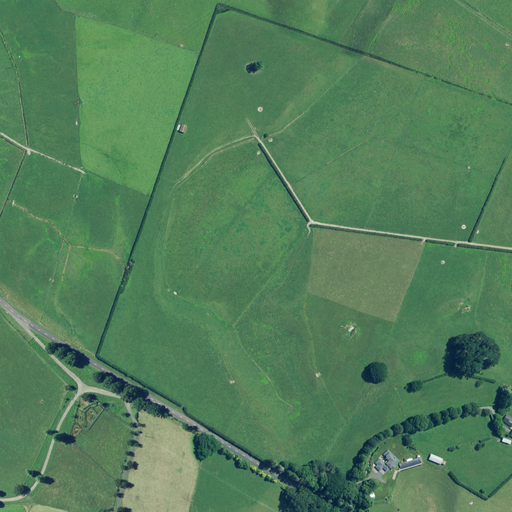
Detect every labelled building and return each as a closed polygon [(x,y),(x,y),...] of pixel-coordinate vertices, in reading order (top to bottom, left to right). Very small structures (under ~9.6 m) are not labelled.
[(511,417),(506,414),(502,421),(511,427),(510,428),(511,429),(511,430),(509,435),(511,437),(511,417)] [(375,465),(374,466),(379,471),(382,468),(386,472),(389,468),(392,470),(397,465),(395,464),(396,463),(398,460),(387,449),(373,463),(375,465)] [(441,461),(442,458),(430,453),(428,458),(444,464),(445,462),(441,461)] [(405,460),(406,462),(398,464),(400,470),(420,463),(418,458),(412,460),(411,458),(405,460)] [(382,485),(369,492),(371,495),(372,494),(376,501),(388,495),(382,485)]
